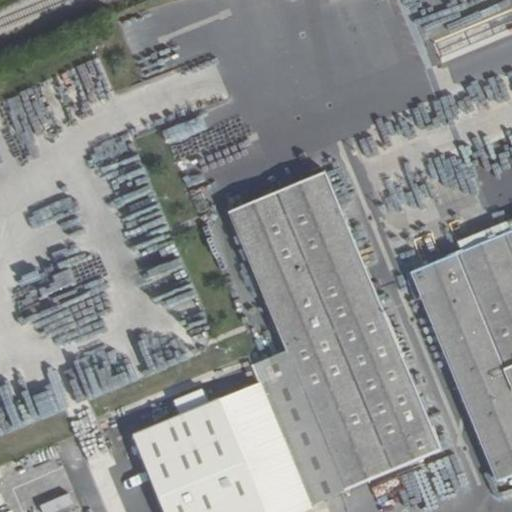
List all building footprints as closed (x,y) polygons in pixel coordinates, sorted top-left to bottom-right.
[(157,36),(202,148),(271,119),(226,8),(157,36)] [(226,209),(284,346),(344,487),(344,488),(439,448),(320,170),(226,209)] [(421,293),(497,480),(511,473),(511,229),(459,250),(468,275),(421,293)] [(260,384),(311,501),(344,487),(284,346),(250,360),(260,384)] [(260,384),(140,434),(171,511),(301,511),(313,507),(311,501),(260,384)]
